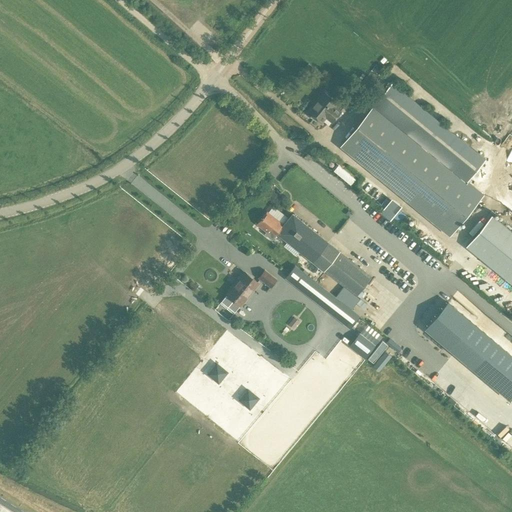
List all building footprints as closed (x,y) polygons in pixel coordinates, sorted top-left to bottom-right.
[(374,65),(379,71),(390,63),(385,57),(374,65)] [(308,64),(299,75),(304,80),(314,69),(308,64)] [(364,79),(359,85),(370,92),(374,86),(364,79)] [(451,234),(483,195),(467,182),(485,159),(392,83),(342,145),(451,234)] [(313,106),(312,105),(307,112),(321,124),(326,118),(332,123),(341,111),(335,106),(337,103),(325,92),(313,106)] [(353,191),(350,196),(371,213),(375,208),(353,191)] [(278,233),(356,296),(371,277),(293,214),(284,224),(268,211),(257,224),(267,232),(265,234),(273,240),(278,233)] [(511,284),(511,231),(491,215),(465,246),(511,284)] [(287,277),(344,322),(352,313),(294,267),(287,277)] [(257,278),(270,288),(277,279),(264,269),(257,278)] [(228,295),(221,304),(234,314),(241,305),(259,282),(246,272),(228,295)] [(449,301),(426,328),(510,399),(511,396),(511,353),(495,340),(449,301)] [(352,313),(344,322),(352,329),(360,319),(352,313)] [(294,329),(299,321),(294,317),(288,325),(294,329)] [(382,336),(367,324),(360,332),(375,345),(382,336)] [(359,333),(348,347),(364,360),(375,346),(359,333)] [(390,346),(376,370),(382,373),(396,349),(390,346)]
